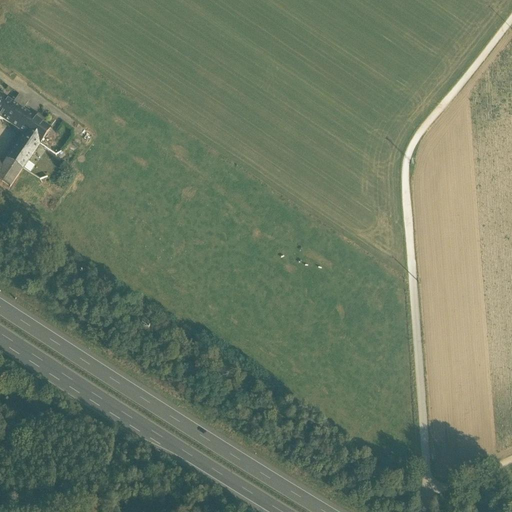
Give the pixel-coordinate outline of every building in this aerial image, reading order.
[(0,121),(2,121),(3,120),(13,105),(0,96),(0,121)] [(34,119),(13,105),(3,120),(24,134),(34,119)] [(24,134),(8,159),(23,169),(49,129),(34,119),(24,134)] [(8,159),(3,166),(18,176),(23,169),(8,159)] [(18,176),(3,166),(0,170),(0,181),(10,188),(18,176)]
